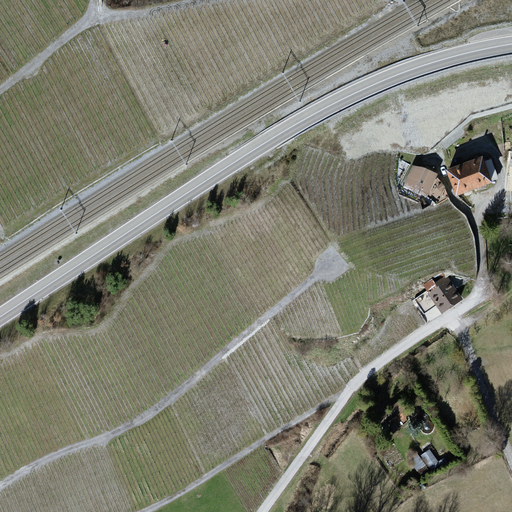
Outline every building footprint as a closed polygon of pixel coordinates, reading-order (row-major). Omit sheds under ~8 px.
[(484,163),(449,173),(456,196),(491,186),(484,163)] [(407,185),(431,194),(437,179),(412,170),(407,185)] [(465,297),(450,277),(430,293),(445,313),(465,297)] [(435,305),(424,311),(427,316),(438,310),(435,305)] [(382,422),(404,418),(401,401),(378,406),(382,422)] [(432,447),(422,452),(430,467),(440,462),(432,447)]
